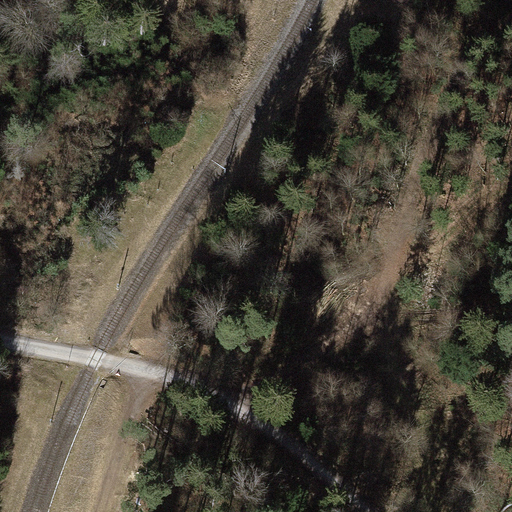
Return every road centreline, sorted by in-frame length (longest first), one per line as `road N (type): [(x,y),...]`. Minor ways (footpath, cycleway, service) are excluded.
road 1 (track): [(238,407),(370,305),(466,55),(511,21)]
road 2 (track): [(238,407),(370,511)]
road 3 (track): [(0,341),(151,372)]
road 4 (track): [(151,372),(98,511)]
